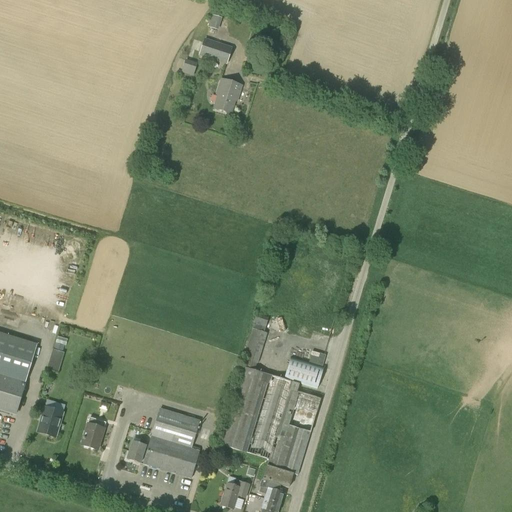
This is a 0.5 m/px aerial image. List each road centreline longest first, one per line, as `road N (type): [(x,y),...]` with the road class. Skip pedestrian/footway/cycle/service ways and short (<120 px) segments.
road 1 (unclassified): [(293,511),(446,0)]
road 2 (unclassified): [(159,511),(0,463)]
